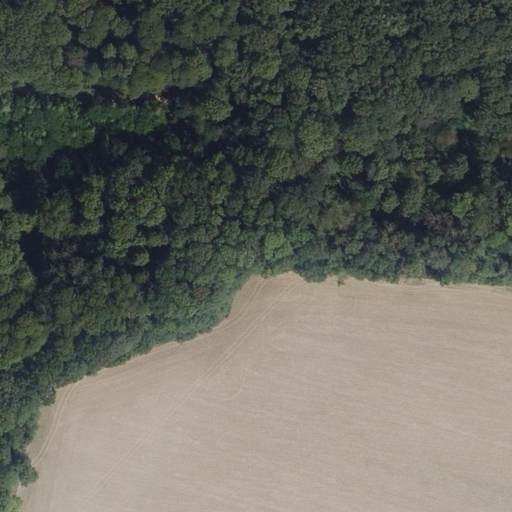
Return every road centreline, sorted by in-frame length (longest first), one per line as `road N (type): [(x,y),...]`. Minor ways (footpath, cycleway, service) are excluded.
road 1 (track): [(207,114),(164,100),(0,96)]
road 2 (track): [(450,76),(271,107)]
